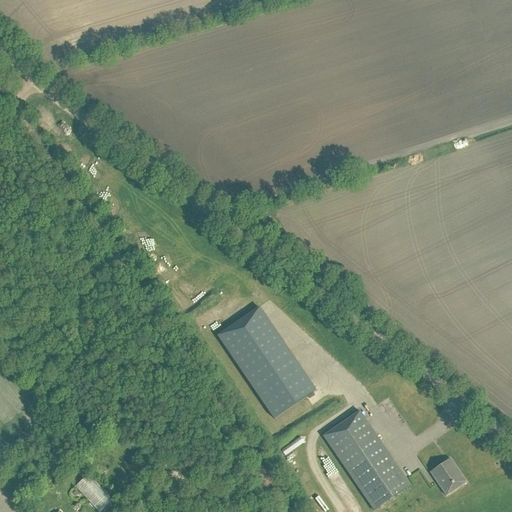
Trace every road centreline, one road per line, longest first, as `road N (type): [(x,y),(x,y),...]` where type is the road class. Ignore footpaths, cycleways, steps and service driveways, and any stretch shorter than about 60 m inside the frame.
road 1 (tertiary): [(511,444),(51,94),(0,45)]
road 2 (track): [(20,97),(27,125),(292,511)]
